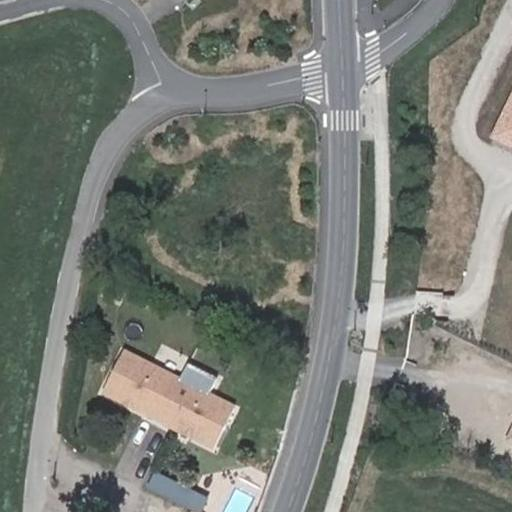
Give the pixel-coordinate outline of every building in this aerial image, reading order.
[(511,93),(489,140),(511,151),(511,93)] [(185,332),(169,323),(161,338),(177,347),(185,332)] [(207,330),(201,342),(213,349),(219,336),(207,330)] [(236,410),(125,354),(105,397),(216,451),(236,410)] [(203,511),(206,511),(215,496),(161,469),(152,486),(203,511)]
